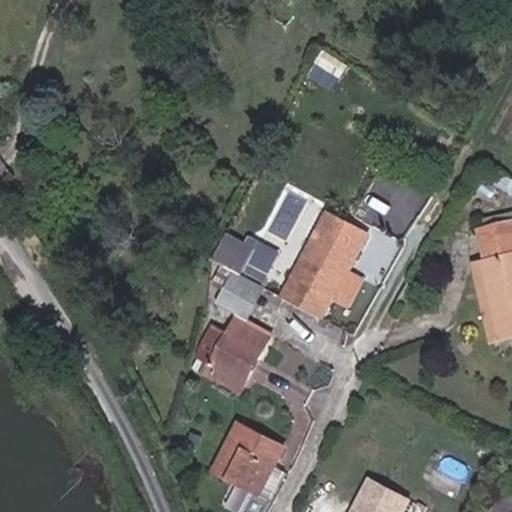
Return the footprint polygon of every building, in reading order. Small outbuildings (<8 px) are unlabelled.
[(265,0),(263,4),(281,14),(288,2),(284,0),(265,0)] [(336,89),(351,63),(325,48),(310,74),(336,89)] [(349,298),(333,290),(354,253),(315,231),(268,314),(306,336),(318,316),(333,325),(349,298)] [(218,258),(248,271),(258,246),(229,233),(218,258)] [(472,274),(488,355),(511,350),(511,235),(473,243),(479,273),(472,274)] [(475,357),(488,355),(472,274),(460,276),(475,357)] [(248,302),(223,289),(214,304),(213,314),(231,324),(234,326),(248,302)] [(203,372),(229,388),(256,340),(231,324),(203,372)] [(242,461),(264,474),(272,456),(224,429),(199,473),(225,490),(242,461)] [(225,490),(247,502),(262,477),(264,474),(242,461),(225,490)] [(262,510),(267,502),(276,485),(262,477),(247,502),(262,510)] [(360,511),(340,502),(334,511),(360,511)]
